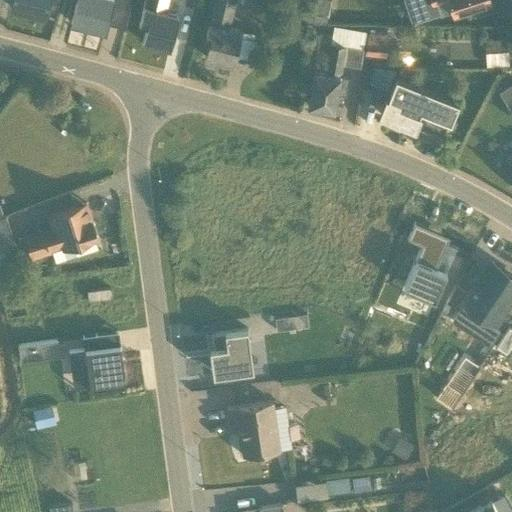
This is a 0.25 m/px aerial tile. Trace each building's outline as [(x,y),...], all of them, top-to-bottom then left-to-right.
[(43,16),(47,0),(11,0),(10,7),(43,16)] [(104,32),(111,0),(76,0),(71,24),(104,32)] [(168,48),(177,12),(167,10),(169,0),(145,0),(139,24),(147,26),(143,42),(168,48)] [(231,64),(239,28),(229,26),(234,0),(211,0),(207,20),(209,21),(205,41),(208,42),(204,58),(231,64)] [(328,17),(330,0),(326,0),(316,0),(314,15),(328,17)] [(452,15),(489,3),(488,0),(403,0),(411,23),(439,14),(436,5),(447,2),(452,15)] [(365,33),(332,26),(330,36),(320,34),(316,54),(326,57),(323,72),(315,70),(307,107),(333,112),(336,94),(345,96),(348,78),(340,76),(343,61),(359,65),(365,33)] [(367,34),(364,56),(386,59),(388,37),(367,34)] [(507,39),(485,40),(486,64),(508,64),(507,39)] [(457,104),(394,79),(379,117),(415,131),(421,117),(417,115),(419,111),(449,123),(457,104)] [(511,109),(511,80),(500,87),(511,109)] [(369,186),(367,197),(390,201),(392,190),(369,186)] [(16,240),(23,260),(95,236),(86,209),(76,212),(74,207),(45,217),(48,226),(22,235),(23,238),(16,240)] [(0,249),(14,245),(5,216),(0,217),(0,249)] [(435,268),(448,238),(413,223),(406,238),(421,245),(399,294),(430,307),(445,273),(435,268)] [(492,326),(511,295),(511,277),(489,262),(485,268),(449,320),(489,347),(500,331),(492,326)] [(208,349),(211,375),(251,370),(246,329),(211,334),(213,348),(208,349)] [(82,349),(68,351),(73,390),(124,383),(117,332),(81,337),(82,349)] [(466,342),(460,351),(480,362),(485,352),(466,342)] [(475,369),(435,344),(419,370),(428,376),(422,385),(442,397),(448,388),(459,395),(475,369)] [(280,449),(290,448),(284,407),(274,408),(273,401),(226,408),(229,425),(237,424),(242,456),(280,451),(280,449)] [(414,446),(399,438),(391,452),(405,461),(414,446)] [(348,477),(295,485),(297,499),(350,491),(348,477)] [(468,511),(496,511),(490,500),(468,511)]
